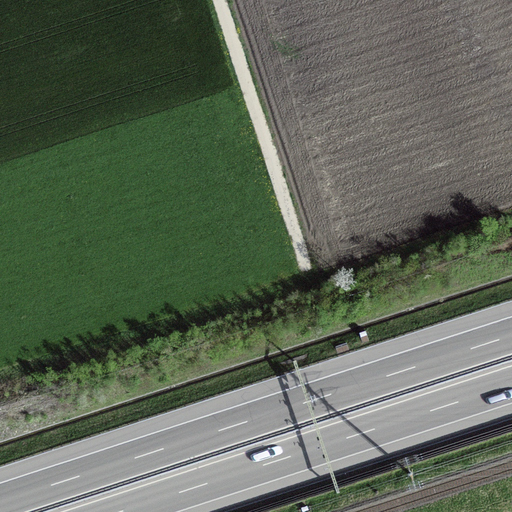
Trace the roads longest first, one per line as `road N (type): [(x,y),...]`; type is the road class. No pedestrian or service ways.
road 1 (motorway): [(511,335),(0,500)]
road 2 (motorway): [(121,511),(511,384)]
road 3 (track): [(216,0),(305,272)]
